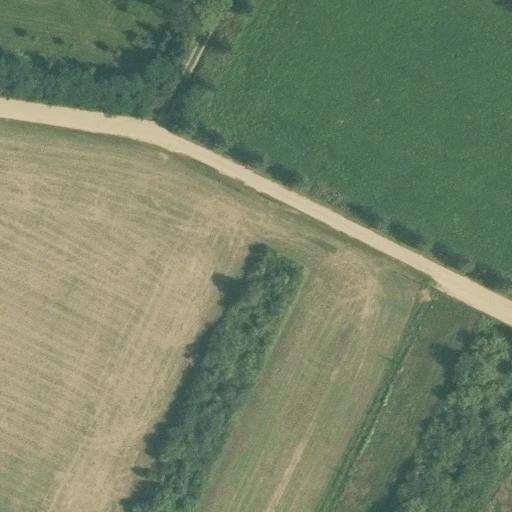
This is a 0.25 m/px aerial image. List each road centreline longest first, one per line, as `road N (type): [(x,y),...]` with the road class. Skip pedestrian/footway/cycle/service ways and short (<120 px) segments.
road 1 (track): [(349,511),(449,284)]
road 2 (track): [(225,0),(155,136)]
